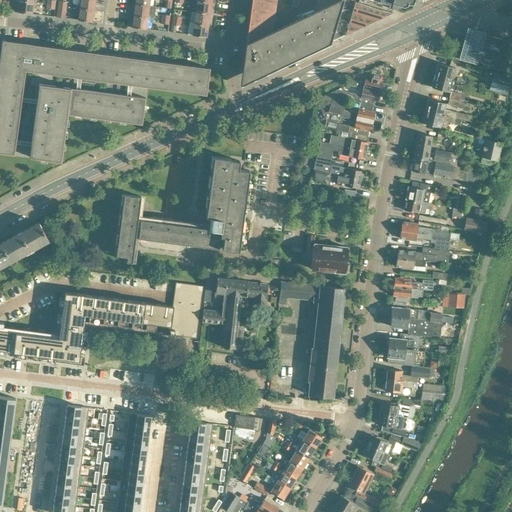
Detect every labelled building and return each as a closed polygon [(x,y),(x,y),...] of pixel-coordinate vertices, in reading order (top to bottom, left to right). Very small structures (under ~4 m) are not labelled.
[(94,10),(95,0),(80,0),(80,9),(94,10)] [(330,43),(342,0),(321,0),(316,16),(289,28),(267,39),(272,0),(251,0),(248,24),(247,36),(246,39),(242,69),(240,85),(266,73),(330,43)] [(271,0),(268,27),(248,24),(247,36),(246,39),(255,58),(259,56),(257,52),(327,18),(332,0),(271,0)] [(379,0),(379,3),(392,7),(391,8),(397,10),(400,9),(400,6),(404,8),(408,6),(408,5),(410,5),(414,4),(415,1),(409,0),(379,0)] [(32,14),(34,2),(19,1),(18,12),(32,14)] [(209,14),(211,2),(197,1),(195,12),(209,14)] [(393,13),(362,4),(355,2),(345,36),(393,13)] [(135,4),(133,16),(147,18),(154,18),(155,7),(149,6),(135,4)] [(65,18),(66,7),(58,6),(57,17),(65,18)] [(92,22),(94,10),(80,9),(78,20),(92,22)] [(208,26),(209,14),(195,12),(194,24),(208,26)] [(146,29),(147,18),(133,16),(132,27),(146,29)] [(206,37),(208,26),(194,24),(192,35),(206,37)] [(511,41),(485,34),(485,32),(467,27),(465,36),(459,57),(508,70),(510,63),(511,63),(511,41)] [(206,95),(209,68),(2,40),(0,54),(0,152),(14,154),(16,143),(12,142),(13,139),(14,139),(15,131),(14,131),(15,124),(16,124),(17,116),(16,116),(17,109),(18,109),(20,102),(18,101),(19,94),(21,94),(22,87),(20,87),(22,67),(132,81),(131,85),(206,95)] [(436,70),(435,75),(452,80),(455,68),(438,63),(438,65),(436,66),(435,68),(436,70)] [(511,77),(506,75),(494,72),(489,89),(507,94),(511,77)] [(381,76),(370,73),(368,79),(366,79),(365,83),(352,80),(346,83),(347,84),(361,87),(361,86),(363,87),(363,85),(371,88),(371,89),(379,91),(381,82),(380,82),(381,76)] [(432,81),(431,84),(432,86),(431,87),(449,92),(452,80),(435,75),(433,80),(432,81)] [(377,101),(379,91),(371,89),(371,88),(363,85),(363,87),(361,86),(361,87),(359,94),(338,89),(335,91),(333,97),(346,100),(346,99),(360,102),(360,103),(372,105),(373,100),(377,101)] [(141,124),(145,97),(130,95),(129,98),(41,87),(34,145),(31,145),(29,156),(61,161),(67,114),(141,124)] [(335,91),(315,99),(316,101),(318,105),(319,108),(331,102),(329,111),(372,121),(374,112),(370,111),(372,105),(360,103),(359,107),(358,107),(357,112),(344,109),(346,100),(333,97),(335,91)] [(461,94),(451,91),(450,98),(460,100),(461,94)] [(471,104),(460,100),(450,98),(448,104),(469,111),(471,104)] [(425,110),(461,119),(470,121),(472,115),(445,108),(446,103),(428,99),(428,100),(426,101),(426,104),(427,105),(425,110)] [(461,119),(425,110),(424,116),(422,117),(421,120),(422,121),(422,123),(446,129),(448,121),(460,124),(461,119)] [(370,130),(372,121),(329,111),(322,113),(326,121),(325,127),(348,131),(349,126),(339,123),(340,119),(355,122),(354,127),(370,130)] [(365,141),(365,135),(356,133),(355,139),(331,134),(330,140),(323,138),(323,141),(367,150),(368,142),(365,141)] [(430,148),(432,138),(432,136),(418,133),(416,145),(430,148)] [(502,143),(485,139),(481,156),(482,156),(480,163),(492,166),(494,159),(497,160),(498,160),(502,143)] [(365,159),(367,150),(323,141),(321,141),(317,155),(331,158),(333,148),(339,149),(338,153),(365,159)] [(429,152),(430,148),(416,145),(414,157),(465,167),(466,163),(457,161),(458,153),(435,149),(435,153),(429,152)] [(331,158),(317,155),(317,156),(316,160),(315,160),(314,168),(330,172),(333,173),(333,174),(361,179),(362,170),(331,165),(332,159),(331,158)] [(239,251),(245,202),(249,170),(238,169),(239,161),(230,160),(230,158),(214,156),(206,217),(209,217),(208,224),(141,216),(144,197),(141,197),(135,238),(135,240),(133,256),(136,257),(138,238),(219,248),(219,245),(222,246),(222,249),(239,251)] [(414,157),(412,170),(425,172),(425,173),(466,181),(468,168),(465,167),(414,157)] [(328,178),(330,172),(314,168),(313,168),(310,176),(327,184),(328,178)] [(330,172),(328,178),(333,179),(332,180),(337,181),(336,183),(344,185),(359,188),(361,179),(333,174),(333,173),(330,172)] [(420,183),(419,188),(408,186),(406,198),(422,202),(422,201),(428,202),(431,192),(434,193),(435,185),(420,183)] [(135,238),(141,197),(141,196),(124,194),(116,255),(125,256),(127,256),(126,261),(135,263),(136,257),(133,256),(135,240),(135,238)] [(432,209),(433,203),(428,202),(422,201),(422,202),(406,198),(404,210),(425,213),(426,208),(432,209)] [(461,216),(462,209),(453,208),(452,214),(461,216)] [(474,210),(473,218),(483,220),(484,213),(474,210)] [(485,233),(488,222),(466,218),(464,229),(485,233)] [(48,240),(42,228),(38,222),(22,231),(21,230),(17,233),(17,234),(0,243),(10,261),(48,240)] [(402,222),(401,230),(424,232),(450,238),(450,233),(432,229),(432,228),(418,226),(418,224),(402,222)] [(401,230),(399,239),(416,241),(416,237),(431,239),(436,240),(434,248),(449,250),(450,240),(450,238),(424,232),(401,230)] [(314,235),(308,234),(306,254),(308,254),(308,258),(311,258),(310,268),(345,272),(345,271),(348,271),(348,262),(346,262),(348,247),(314,244),(314,235)] [(0,266),(10,261),(0,243),(0,266)] [(448,262),(449,250),(434,248),(422,246),(422,253),(398,250),(397,259),(425,262),(425,260),(448,262)] [(424,270),(425,262),(397,259),(396,266),(412,268),(412,269),(424,270)] [(432,277),(446,279),(447,273),(433,271),(432,277)] [(211,301),(213,277),(206,276),(204,301),(211,301)] [(395,278),(394,287),(417,289),(423,289),(432,290),(434,279),(423,278),(423,282),(412,281),(412,278),(397,276),(397,279),(395,278)] [(265,306),(267,284),(247,282),(247,280),(216,277),(214,296),(223,297),(222,311),(203,310),(201,321),(225,324),(223,346),(241,348),(244,325),(241,324),(241,325),(238,325),(242,295),(254,296),(253,304),(265,306)] [(0,350),(79,361),(85,315),(169,326),(168,334),(196,338),(203,286),(176,282),(173,306),(65,292),(59,337),(0,329),(0,350)] [(281,282),(280,285),(278,303),(286,304),(287,297),(313,300),(313,301),(314,301),(312,322),(340,325),(344,287),(343,287),(343,288),(281,282)] [(422,296),(423,289),(417,289),(394,287),(393,295),(395,295),(395,301),(406,302),(409,302),(409,299),(410,299),(410,297),(418,298),(418,296),(422,296)] [(465,294),(443,292),(442,306),(464,308),(465,294)] [(405,307),(406,302),(395,301),(392,300),(391,316),(442,321),(443,313),(427,312),(427,310),(409,309),(409,308),(405,307)] [(391,316),(390,327),(407,329),(418,330),(417,335),(420,335),(439,337),(440,337),(442,321),(391,316)] [(336,361),(340,325),(312,322),(311,331),(316,331),(314,348),(313,348),(312,358),(336,361)] [(419,347),(420,335),(408,334),(408,333),(407,333),(406,339),(388,338),(387,347),(405,349),(406,345),(419,347)] [(387,347),(386,357),(388,357),(388,363),(411,366),(414,366),(415,350),(405,349),(387,347)] [(332,397),(336,361),(312,358),(310,379),(311,379),(309,394),(332,397)] [(385,370),(384,374),(386,375),(385,379),(417,382),(418,376),(429,377),(429,376),(434,376),(434,373),(436,373),(437,368),(431,368),(416,366),(414,366),(411,366),(410,375),(402,374),(402,370),(387,369),(386,370),(385,370)] [(383,384),(383,388),(384,388),(384,390),(397,391),(401,392),(402,386),(417,387),(417,382),(385,379),(385,384),(383,384)] [(447,385),(441,384),(423,383),(421,400),(445,402),(447,385)] [(0,506),(1,507),(15,398),(0,395),(0,506)] [(381,402),(379,413),(396,416),(408,418),(410,407),(411,407),(413,401),(413,400),(409,399),(409,400),(403,399),(402,404),(398,404),(398,405),(381,402)] [(67,404),(66,414),(87,417),(89,407),(82,406),(82,407),(81,406),(67,404)] [(129,412),(128,422),(149,425),(151,416),(151,415),(137,413),(137,414),(135,414),(135,413),(129,412)] [(379,413),(376,424),(393,428),(391,433),(401,435),(404,437),(406,431),(402,430),(393,428),(396,416),(379,413)] [(66,414),(64,424),(86,427),(87,417),(66,414)] [(273,435),(276,419),(269,418),(267,431),(273,435)] [(191,421),(190,431),(211,433),(213,423),(206,423),(205,423),(205,422),(191,421)] [(128,422),(126,432),(148,435),(149,425),(128,422)] [(64,424),(63,433),(85,436),(86,427),(64,424)] [(301,430),(298,436),(297,436),(315,447),(322,437),(309,429),(306,433),(301,430)] [(190,431),(188,440),(210,443),(211,433),(190,431)] [(126,432),(125,441),(147,444),(148,435),(126,432)] [(63,433),(62,443),(84,446),(90,446),(91,437),(85,436),(63,433)] [(372,435),(367,444),(384,452),(385,452),(388,453),(390,454),(396,441),(411,448),(414,440),(404,437),(401,435),(391,433),(387,443),(372,435)] [(288,440),(285,444),(292,448),(292,447),(296,449),(296,450),(308,458),(315,447),(297,436),(294,443),(288,440)] [(188,440),(187,450),(209,452),(210,443),(188,440)] [(125,441),(124,451),(146,454),(147,444),(125,441)] [(62,443),(61,452),(82,455),(84,446),(62,443)] [(367,444),(362,455),(373,460),(371,464),(376,466),(392,473),(393,473),(394,469),(391,468),(392,467),(383,463),(385,459),(388,453),(385,452),(384,452),(367,444)] [(187,450),(186,459),(208,462),(209,452),(187,450)] [(302,468),(308,458),(296,450),(290,459),(289,460),(302,468)] [(124,451),(123,460),(144,463),(146,454),(124,451)] [(61,452),(59,462),(81,465),(82,455),(61,452)] [(283,456),(279,462),(281,464),(285,466),(283,470),(296,478),(302,468),(289,460),(290,459),(283,455),(283,456)] [(186,459),(184,470),(206,473),(208,462),(186,459)] [(123,460),(121,470),(143,473),(144,463),(123,460)] [(59,462),(58,473),(80,475),(81,465),(59,462)] [(249,463),(240,478),(246,482),(255,466),(249,463)] [(279,468),(273,464),(271,467),(276,470),(272,477),(272,478),(290,488),(296,478),(279,468)] [(357,466),(352,475),(368,483),(373,474),(357,466)] [(392,473),(376,466),(374,471),(390,477),(392,473)] [(121,470),(120,481),(142,484),(143,473),(121,470)] [(184,470),(183,481),(205,483),(206,473),(184,470)] [(58,473),(56,483),(78,486),(80,475),(58,473)] [(364,492),(368,483),(352,475),(347,485),(349,486),(352,488),(352,489),(356,491),(354,494),(358,496),(362,499),(363,498),(374,504),(375,503),(375,504),(375,505),(378,506),(381,501),(364,492)] [(290,488),(272,478),(269,482),(270,483),(267,488),(257,481),(254,487),(266,494),(270,489),(271,490),(270,490),(283,498),(290,488)] [(120,481),(119,491),(140,494),(142,484),(120,481)] [(183,481),(182,491),(203,494),(205,483),(183,481)] [(56,483),(55,494),(77,497),(78,486),(56,483)] [(225,492),(231,493),(222,507),(229,511),(230,511),(240,497),(232,492),(233,487),(226,485),(225,492)] [(119,491),(117,502),(139,505),(140,494),(119,491)] [(182,491),(180,501),(202,504),(203,494),(182,491)] [(55,494),(54,503),(76,506),(77,497),(55,494)] [(241,495),(240,497),(262,511),(275,511),(278,507),(264,498),(261,503),(251,496),(249,499),(241,495)] [(375,504),(375,503),(374,504),(363,498),(362,499),(358,496),(354,503),(341,495),(335,506),(345,511),(350,511),(355,504),(371,511),(375,505),(375,504)] [(262,511),(240,497),(230,511),(237,511),(241,507),(243,508),(249,511),(262,511)] [(180,501),(179,510),(191,511),(200,511),(202,504),(180,501)] [(117,502),(116,511),(118,511),(137,511),(139,505),(117,502)] [(52,511),(74,511),(76,506),(54,503),(52,511)]
